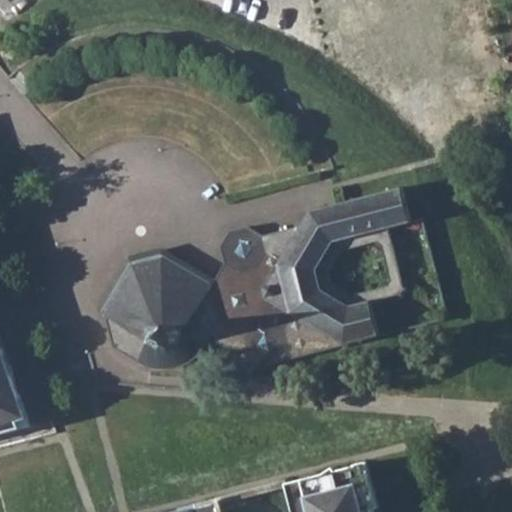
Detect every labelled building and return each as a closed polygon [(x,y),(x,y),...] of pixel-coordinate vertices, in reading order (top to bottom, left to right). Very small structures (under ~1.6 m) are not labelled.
[(227,268),(233,271),(223,286),(217,282),(215,286),(212,340),(236,354),(240,352),(251,348),(253,360),(256,361),(263,370),(452,322),(422,221),(411,223),(401,190),(350,204),(303,216),(301,229),(258,241),(243,229),(231,233),(222,249),(227,268)] [(130,256),(97,310),(102,314),(130,267),(139,265),(138,259),(154,255),(156,260),(168,257),(215,286),(217,282),(161,248),(130,256)] [(212,340),(215,286),(168,257),(156,260),(154,255),(138,259),(139,265),(130,267),(102,314),(105,316),(113,347),(142,364),(143,362),(146,363),(151,364),(154,365),(157,365),(166,365),(169,365),(172,364),(174,364),(175,363),(180,362),(181,361),(183,361),(188,358),(192,355),(198,349),(200,347),(206,350),(212,340)] [(223,286),(233,271),(227,268),(217,282),(223,286)] [(0,436),(33,428),(0,333),(0,436)] [(253,360),(251,348),(240,352),(253,360)] [(382,511),(370,463),(295,483),(301,511),(382,511)] [(229,511),(226,500),(180,511),(229,511)]
